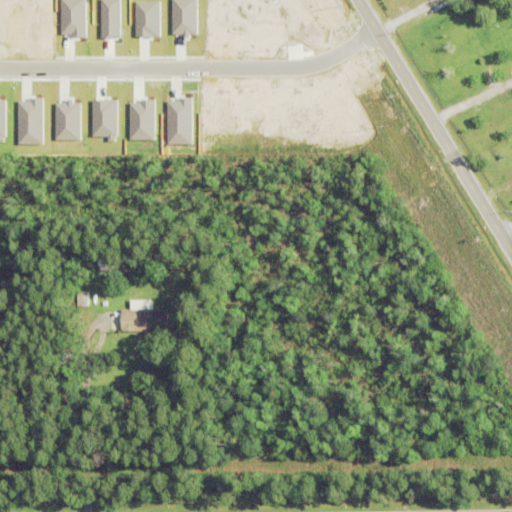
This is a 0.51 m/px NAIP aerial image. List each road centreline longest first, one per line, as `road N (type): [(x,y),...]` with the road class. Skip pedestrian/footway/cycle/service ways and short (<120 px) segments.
road 1 (residential): [(378,32),(327,63),(299,68),(0,67)]
road 2 (tertiary): [(511,253),(358,0)]
